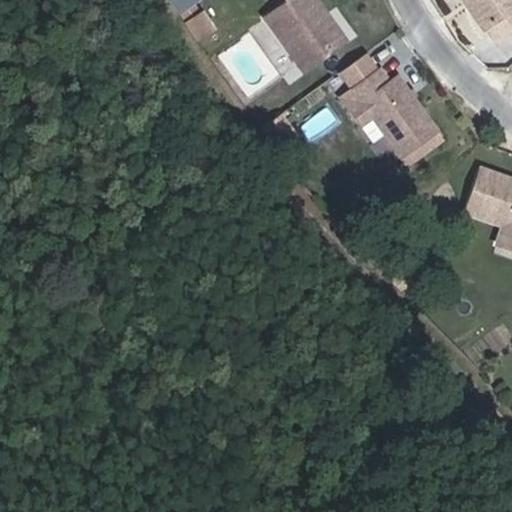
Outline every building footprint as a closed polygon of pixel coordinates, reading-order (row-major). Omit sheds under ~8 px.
[(172,0),(184,14),(200,0),(172,0)] [(288,0),(303,19),(283,34),(321,85),(357,58),(319,7),(323,3),(327,0),(288,0)] [(511,0),(473,0),(500,41),(511,32),(511,0)] [(323,3),(319,7),(357,58),(361,54),(323,3)] [(511,183),(503,182),(492,225),(511,229),(511,183)]
